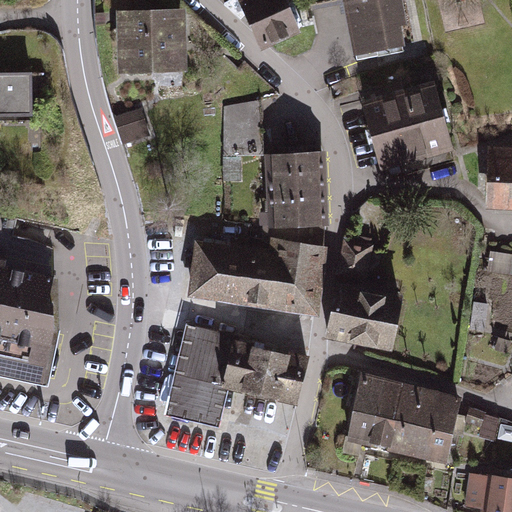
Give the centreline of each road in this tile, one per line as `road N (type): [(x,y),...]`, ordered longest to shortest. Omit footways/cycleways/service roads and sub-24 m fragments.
road 1 (residential): [(282,510),(322,329),(344,150),(313,106),(199,0)]
road 2 (residential): [(98,468),(125,371),(133,284),(127,222),(88,97),(77,0)]
road 3 (primary): [(282,510),(98,468)]
